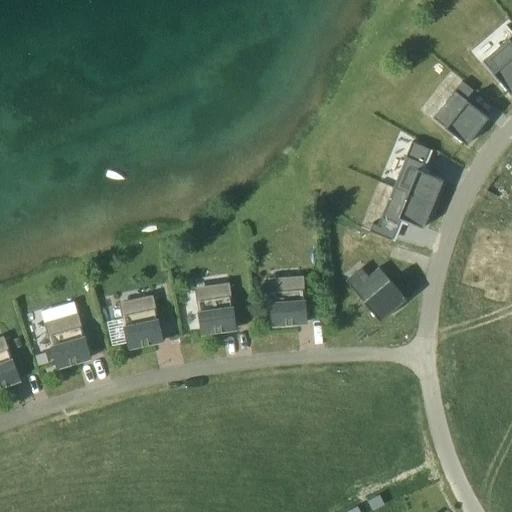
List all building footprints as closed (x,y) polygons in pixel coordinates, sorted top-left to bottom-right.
[(511,28),(489,48),(511,75),(511,28)] [(455,79),(437,108),(473,130),(491,101),(455,79)] [(393,196),(433,213),(442,189),(420,180),(422,173),(405,166),(393,196)] [(393,196),(381,227),(398,234),(401,227),(423,237),(433,213),(393,196)] [(491,295),(504,265),(463,249),(454,273),(477,282),(474,288),(491,295)] [(382,256),(356,280),(384,313),(411,289),(382,256)] [(269,284),(272,325),(306,322),(302,282),(308,279),(307,278),(294,284),(278,285),(264,281),(263,283),(269,284)] [(196,293),(202,334),(235,329),(229,288),(234,286),(234,284),(221,291),(205,294),(190,291),(190,292),(196,293)] [(120,308),(129,348),(162,341),(153,301),(158,298),(157,297),(145,304),(129,308),(115,306),(114,307),(120,308)] [(46,328),(57,367),(90,358),(79,319),(83,315),(83,314),(71,323),(55,327),(40,326),(40,328),(46,328)] [(0,387),(19,380),(5,342),(10,338),(9,337),(0,344),(0,387)] [(49,362),(46,352),(36,355),(38,365),(49,362)]
